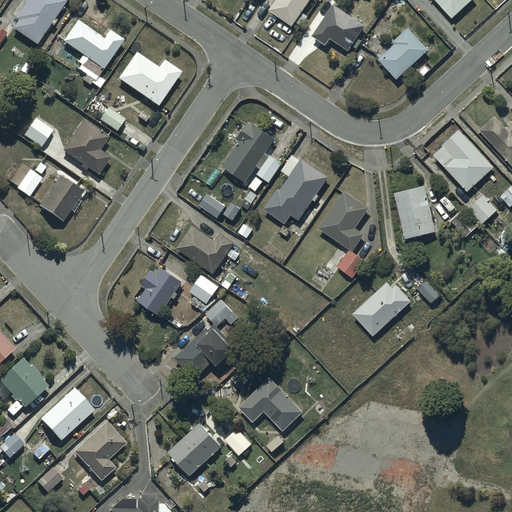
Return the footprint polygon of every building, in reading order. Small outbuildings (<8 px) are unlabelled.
[(36,42),(50,22),(52,24),(56,17),(54,16),(64,0),(24,0),(15,15),(17,17),(11,26),(36,42)] [(274,0),(269,8),(291,23),(294,19),(301,24),(307,15),(301,10),(308,0),(274,0)] [(389,0),(381,13),(392,19),(404,0),(389,0)] [(437,0),(452,15),(468,0),(437,0)] [(312,33),(325,42),(329,36),(348,49),(365,23),(333,1),(312,33)] [(99,87),(102,83),(95,79),(114,50),(123,37),(108,27),(103,35),(77,18),(63,38),(86,55),(78,67),(86,73),(82,78),(89,83),(91,81),(99,87)] [(378,57),(396,77),(428,47),(408,25),(392,39),(394,41),(378,57)] [(135,50),(117,76),(157,104),(181,69),(163,57),(157,65),(135,50)] [(99,117),(115,129),(124,117),(107,105),(99,117)] [(479,128),(511,163),(511,126),(509,129),(495,113),(479,128)] [(23,134),(40,145),(52,128),(35,116),(23,134)] [(83,118),(62,148),(82,161),(80,164),(85,168),(87,165),(97,172),(109,155),(98,147),(107,135),(83,118)] [(250,118),(236,137),(240,139),(222,164),(245,179),(256,164),(260,167),(256,172),(268,180),(281,162),(265,150),(275,136),(250,118)] [(433,152),(467,189),(493,165),(459,127),(442,142),(443,144),(433,152)] [(262,206),(285,221),(291,213),(298,218),(313,198),(315,199),(318,193),(316,191),(327,175),(301,156),(299,158),(292,152),(280,169),(288,174),(279,187),(277,185),(262,206)] [(16,186),(28,194),(41,176),(29,168),(16,186)] [(39,203),(61,220),(83,190),(60,173),(39,203)] [(395,190),(405,236),(435,229),(424,184),(395,190)] [(344,188),(317,226),(352,249),(364,232),(354,225),(368,206),(344,188)] [(483,193),(467,207),(481,223),(497,208),(483,193)] [(225,207),(207,196),(200,206),(218,217),(225,207)] [(451,218),(466,235),(478,224),(463,207),(451,218)] [(171,216),(163,212),(153,229),(160,233),(171,216)] [(176,246),(213,271),(234,240),(220,230),(215,238),(192,222),(176,246)] [(337,265),(352,276),(364,260),(350,249),(337,265)] [(178,292),(175,289),(182,280),(161,265),(156,273),(149,268),(140,281),(147,286),(138,298),(158,313),(171,294),(174,297),(178,292)] [(189,289),(206,301),(218,284),(201,273),(189,289)] [(417,286),(429,300),(440,291),(427,277),(417,286)] [(353,311),(372,332),(410,297),(396,282),(392,287),(386,281),(353,311)] [(208,306),(194,295),(190,301),(204,311),(208,306)] [(175,353),(193,375),(211,359),(219,368),(240,350),(218,325),(226,318),(230,323),(239,316),(233,309),(231,310),(221,298),(205,312),(214,322),(208,327),(207,326),(175,353)] [(0,358),(13,346),(0,331),(0,327),(0,358)] [(16,397),(23,405),(47,384),(42,379),(44,377),(31,362),(29,364),(22,356),(0,375),(0,379),(12,393),(10,394),(14,399),(16,397)] [(230,377),(239,386),(259,368),(250,359),(230,377)] [(376,373),(370,397),(403,405),(409,381),(376,373)] [(239,405),(253,420),(264,409),(283,428),(302,410),(269,376),(239,405)] [(40,416),(59,438),(93,409),(74,387),(40,416)] [(0,421),(0,434),(12,424),(5,417),(0,421)] [(74,449),(99,478),(114,466),(106,456),(124,441),(106,421),(74,449)] [(168,450),(189,473),(221,445),(200,421),(168,450)] [(224,438),(238,454),(251,442),(237,426),(224,438)] [(0,442),(0,447),(8,456),(23,442),(12,431),(0,442)] [(51,465),(36,479),(46,491),(61,477),(51,465)] [(268,502),(265,511),(400,511),(403,504),(402,504),(403,499),(274,471),(273,476),(271,476),(266,502),(268,502)] [(201,481),(198,483),(204,490),(214,480),(210,476),(205,480),(201,476),(198,479),(201,481)] [(162,502),(157,502),(157,497),(154,496),(154,493),(140,493),(140,496),(136,496),(136,506),(109,506),(109,511),(169,511),(170,509),(162,502)]
